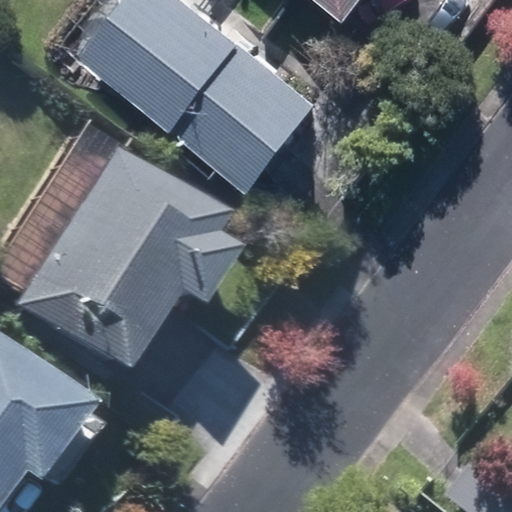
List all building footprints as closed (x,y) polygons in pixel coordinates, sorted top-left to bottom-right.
[(309,117),(167,0),(131,0),(79,62),(242,197),(309,117)] [(311,0),(342,23),(359,0),(311,0)] [(98,161),(0,311),(0,321),(91,386),(142,308),(162,320),(196,267),(177,254),(192,231),(98,161)] [(0,489),(4,492),(60,421),(0,373),(0,489)] [(511,511),(511,496),(471,466),(439,509),(442,511),(511,511)]
